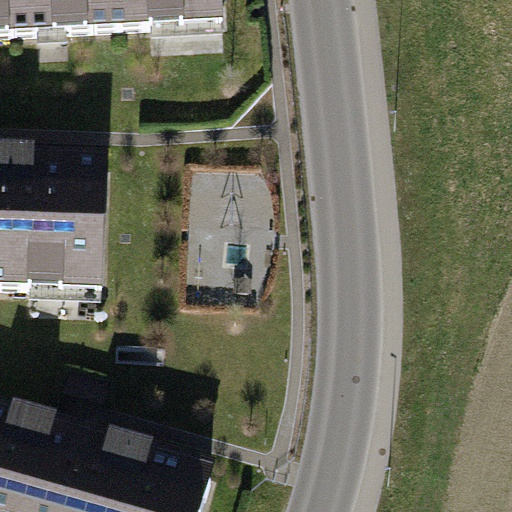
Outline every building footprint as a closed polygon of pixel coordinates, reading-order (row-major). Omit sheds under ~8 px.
[(230,0),(0,0),(0,51),(233,36),(230,0)] [(112,172),(0,166),(0,305),(105,311),(112,172)] [(206,167),(205,218),(276,218),(277,168),(206,167)] [(103,420),(118,392),(81,374),(67,402),(103,420)] [(217,511),(225,487),(0,419),(0,511),(217,511)]
